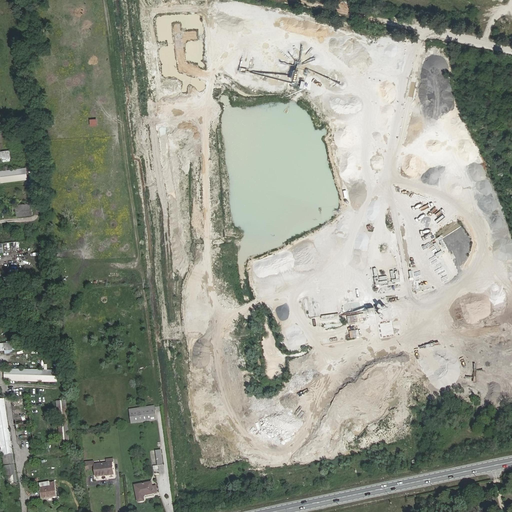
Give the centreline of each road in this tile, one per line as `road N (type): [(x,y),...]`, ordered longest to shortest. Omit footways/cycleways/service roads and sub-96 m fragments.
road 1 (secondary): [(511,462),(276,511)]
road 2 (unknown): [(424,29),(385,165),(381,248)]
road 3 (unclassified): [(511,49),(295,0)]
road 4 (unknown): [(0,371),(24,511)]
